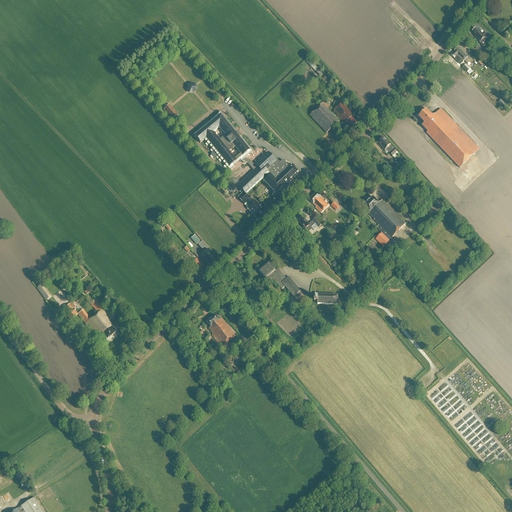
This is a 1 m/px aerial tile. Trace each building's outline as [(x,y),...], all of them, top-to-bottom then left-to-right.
[(486,45),(490,41),(487,39),(489,37),(486,33),(483,36),(479,32),(478,32),(475,29),(472,32),(475,36),(476,35),(477,36),(476,37),(480,42),(485,38),(487,40),(484,42),(486,45)] [(461,65),(468,58),(461,51),(460,52),(457,49),(454,52),(455,52),(451,56),(461,65)] [(305,61),(321,79),(324,76),(307,59),(305,61)] [(467,73),(471,70),(466,65),(463,68),(467,73)] [(195,83),(187,87),(191,95),(199,91),(195,83)] [(502,100),(499,103),(505,110),(508,107),(502,100)] [(341,103),(333,111),(345,124),(346,124),(351,129),(358,123),(353,117),(354,117),(341,103)] [(327,134),(339,122),(322,104),(309,116),(327,134)] [(171,120),(177,115),(170,106),(164,111),(171,120)] [(426,134),(460,169),(475,155),(479,150),(479,149),(459,128),(441,110),(436,115),(432,116),(427,110),(419,118),(424,124),(422,126),(428,132),(426,134)] [(274,157),(273,158),(268,153),(254,166),(249,161),(245,161),(244,160),(253,152),(220,113),(193,135),(200,144),(204,141),(229,172),(235,167),(234,165),(240,160),(243,164),(248,164),(253,171),(237,187),(246,196),(263,179),(263,180),(265,181),(264,182),(275,194),(298,172),(292,166),(290,168),(283,161),(282,161),(280,163),(274,157)] [(392,157),(397,153),(383,138),(381,140),(381,141),(380,141),(378,143),(381,146),(381,147),(383,148),(386,151),(386,150),(390,154),(392,157)] [(232,182),(228,186),(234,192),(238,188),(232,182)] [(247,197),(242,193),(238,198),(245,205),(246,204),(249,206),(246,209),(258,220),(266,212),(254,201),(252,203),(249,200),(250,199),(248,196),(247,197)] [(321,214),(329,206),(321,198),(321,197),(317,193),(309,201),(313,205),(316,208),(316,209),(321,214)] [(373,198),(364,207),(370,213),(369,214),(375,220),(374,221),(379,226),(377,228),(382,234),(376,240),(383,248),(406,224),(382,201),(379,204),(373,198)] [(337,213),(340,211),(338,209),(339,208),(335,203),(331,206),(336,211),(336,212),(337,213)] [(298,219),(297,220),(300,223),(299,223),(305,230),(307,232),(312,228),(311,228),(315,225),(319,229),(322,225),(316,218),(313,221),(313,222),(309,225),(304,219),(303,220),(301,217),(300,217),(299,217),(298,218),(298,219)] [(196,235),(191,239),(197,245),(202,241),(196,235)] [(207,251),(200,256),(207,264),(207,263),(210,266),(216,261),(207,251)] [(196,260),(190,265),(195,271),(196,272),(199,275),(203,272),(202,272),(205,269),(202,266),(196,260)] [(276,272),(269,264),(266,267),(265,267),(263,269),(259,272),(266,280),(267,278),(270,282),(272,281),(274,284),(275,284),(276,285),(277,284),(282,290),(285,288),(296,301),(303,295),(289,278),(287,280),(279,270),(276,272)] [(43,284),(37,289),(47,301),(53,297),(43,284)] [(82,295),(75,300),(78,303),(80,301),(81,302),(83,301),(82,299),(85,298),(82,295)] [(338,306),(338,296),(318,295),(318,298),(315,298),(314,302),(318,302),(317,305),(338,306)] [(69,305),(62,311),(70,321),(78,315),(94,336),(95,335),(99,338),(101,336),(105,341),(115,334),(111,328),(113,327),(108,321),(109,319),(95,301),(90,305),(97,314),(90,320),(83,311),(77,315),(69,305)] [(223,347),(236,337),(222,319),(220,321),(216,316),(207,323),(211,328),(209,330),(223,347)] [(42,511),(34,498),(12,511),(42,511)]
